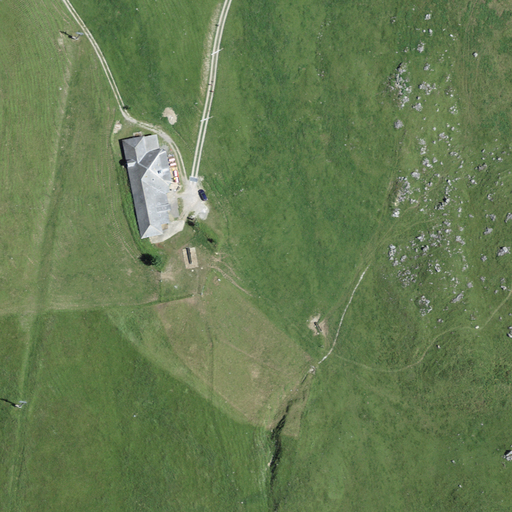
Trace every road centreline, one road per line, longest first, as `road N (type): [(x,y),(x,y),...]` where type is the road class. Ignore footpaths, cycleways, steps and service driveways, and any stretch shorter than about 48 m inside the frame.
road 1 (track): [(64,0),(122,109),(178,153),(190,196)]
road 2 (track): [(227,0),(190,196)]
